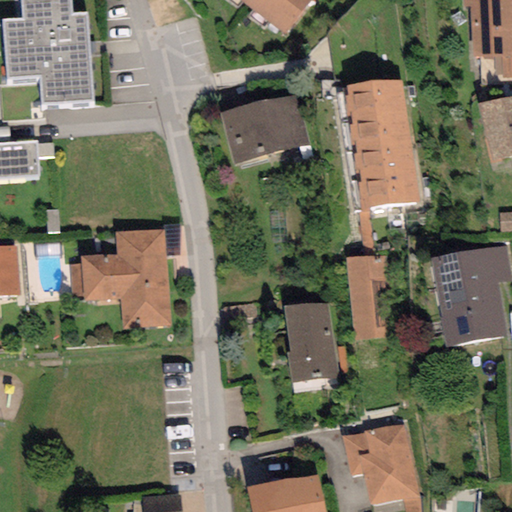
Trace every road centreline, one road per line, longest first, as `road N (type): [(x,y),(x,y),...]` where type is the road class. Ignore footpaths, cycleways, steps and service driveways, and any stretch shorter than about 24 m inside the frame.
road 1 (residential): [(217,511),(190,194),(134,0)]
road 2 (unknown): [(213,454),(321,433),(331,447),(342,511)]
